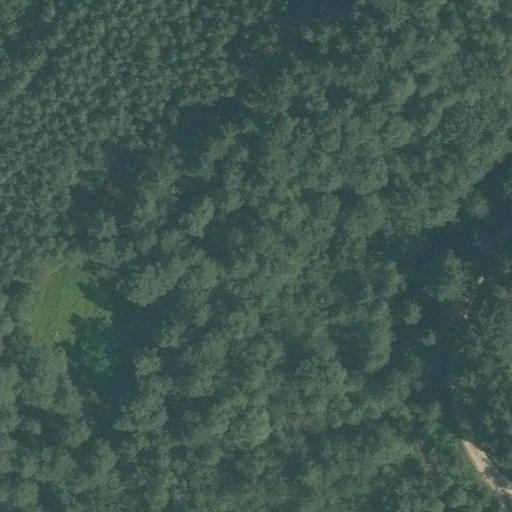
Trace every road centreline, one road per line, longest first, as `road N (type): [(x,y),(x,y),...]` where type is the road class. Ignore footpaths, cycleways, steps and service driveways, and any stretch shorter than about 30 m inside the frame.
road 1 (track): [(511,511),(457,425),(448,343),(467,291),(511,219)]
road 2 (track): [(101,0),(62,64),(0,118)]
